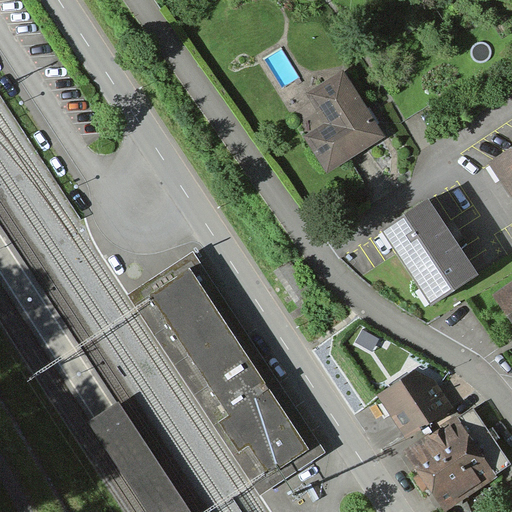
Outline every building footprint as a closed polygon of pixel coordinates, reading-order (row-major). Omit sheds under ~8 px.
[(386,137),(343,69),(306,93),(325,123),(303,137),(327,174),(386,137)] [(511,147),(488,164),(511,199),(511,147)] [(428,198),(381,230),(431,305),(479,274),(428,198)] [(127,294),(134,305),(149,296),(173,281),(183,274),(191,269),(200,263),(193,252),(127,294)] [(149,296),(134,305),(260,496),(325,453),(200,263),(191,269),(309,450),(268,476),(249,447),(239,453),(219,422),(228,416),(149,296)] [(268,476),(309,450),(191,269),(183,274),(173,281),(149,296),(228,416),(219,422),(239,453),(249,447),(268,476)] [(511,279),(491,294),(511,322),(511,279)] [(379,339),(362,330),(356,342),(372,351),(379,339)] [(378,394),(411,445),(457,415),(436,380),(416,369),(378,394)] [(151,511),(192,511),(119,400),(90,420),(151,511)] [(411,445),(404,450),(420,473),(413,477),(423,491),(429,487),(446,511),(499,476),(497,473),(511,463),(473,407),(458,417),(457,415),(411,445)]
